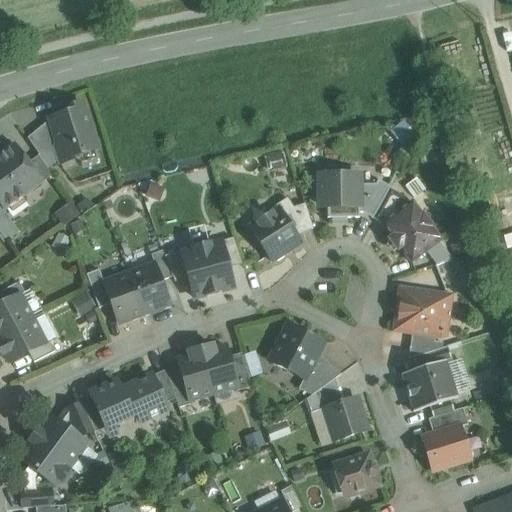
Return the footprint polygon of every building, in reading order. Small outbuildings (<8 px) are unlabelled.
[(82,104),(65,110),(66,115),(50,120),(50,121),(59,147),(55,148),(59,161),(60,164),(79,158),(78,156),(96,150),(82,104)] [(50,121),(27,139),(39,156),(38,157),(48,170),(59,161),(55,148),(59,147),(50,121)] [(15,145),(0,155),(0,206),(3,211),(4,212),(43,184),(42,183),(29,163),(15,145)] [(48,170),(38,157),(29,163),(42,183),(52,176),(48,170)] [(359,186),(359,177),(320,178),(320,208),(327,207),(327,219),(359,219),(359,186)] [(375,186),(359,186),(359,214),(362,214),(373,220),(389,190),(390,188),(378,181),(375,186)] [(406,199),(389,190),(373,220),(383,226),(410,205),(406,199)] [(305,205),(293,209),(287,199),(276,207),(278,210),(279,210),(296,237),(299,234),(313,230),(305,205)] [(414,206),(412,204),(410,205),(383,226),(385,228),(385,227),(393,238),(390,241),(397,251),(401,248),(410,260),(410,261),(411,262),(413,261),(438,242),(440,241),(438,239),(430,228),(422,217),(421,217),(413,206),(414,206)] [(296,237),(279,210),(278,210),(249,228),(271,263),(301,244),(296,237)] [(242,266),(233,239),(220,243),(220,245),(221,244),(227,270),(242,266)] [(220,245),(209,247),(209,246),(193,250),(194,251),(183,254),(182,255),(189,280),(194,299),(233,289),(227,270),(221,244),(220,245)] [(162,252),(151,256),(155,266),(161,282),(172,278),(164,257),(162,252)] [(182,252),(164,257),(172,278),(173,278),(174,284),(189,280),(182,255),(183,254),(182,252)] [(155,266),(129,275),(144,315),(169,306),(161,282),(155,266)] [(103,285),(98,271),(87,276),(99,310),(111,305),(103,285)] [(103,285),(111,305),(118,325),(144,315),(129,275),(103,285)] [(19,284),(0,293),(0,306),(20,297),(25,294),(19,284)] [(449,298),(401,291),(396,331),(412,334),(436,337),(438,337),(443,336),(449,298)] [(0,306),(0,337),(32,320),(20,297),(0,306)] [(32,320),(0,337),(0,345),(0,352),(2,356),(5,354),(9,363),(28,353),(45,344),(32,320)] [(323,345),(288,327),(269,362),(304,380),(305,381),(318,356),(323,345)] [(436,337),(412,334),(408,360),(413,359),(441,350),(442,344),(435,343),(436,337)] [(45,344),(28,353),(34,364),(55,353),(50,342),(45,344)] [(226,347),(214,351),(212,346),(200,349),(213,395),(237,388),(238,388),(229,358),(226,347)] [(441,350),(413,359),(416,371),(446,362),(451,360),(447,348),(441,350)] [(213,395),(200,349),(188,353),(190,358),(177,361),(180,372),(189,402),(190,402),(213,395)] [(241,355),(229,358),(238,388),(237,388),(238,392),(251,388),(241,355)] [(318,356),(305,381),(304,380),(299,390),(312,397),(335,380),(341,376),(318,356)] [(416,371),(401,376),(401,377),(402,377),(413,412),(412,412),(413,413),(429,408),(450,402),(457,399),(457,398),(446,363),(446,362),(416,371)] [(167,376),(165,371),(151,378),(163,405),(175,400),(167,376)] [(189,402),(180,372),(167,376),(175,400),(178,409),(191,405),(190,402),(189,402)] [(151,378),(120,392),(116,383),(91,394),(95,402),(107,428),(138,414),(142,423),(166,411),(163,405),(151,378)] [(312,397),(306,400),(311,414),(324,410),(343,404),(335,380),(312,397)] [(343,404),(324,410),(335,442),(367,432),(356,400),(343,404)] [(107,428),(95,402),(83,407),(94,431),(95,433),(107,428)] [(450,402),(429,408),(433,419),(454,413),(450,402)] [(82,404),(66,412),(57,423),(79,439),(94,431),(83,407),(82,404)] [(433,419),(428,421),(433,436),(460,428),(460,429),(468,426),(463,410),(454,413),(433,419)] [(51,418),(40,432),(38,431),(29,442),(32,444),(19,460),(27,466),(21,475),(22,493),(36,492),(35,479),(38,474),(55,487),(56,486),(63,485),(69,477),(68,470),(86,444),(79,439),(57,423),(51,418)] [(433,436),(422,440),(432,472),(470,460),(460,429),(460,428),(433,436)] [(368,456),(334,467),(344,498),(378,487),(375,477),(377,474),(375,468),(371,466),(368,456)] [(22,493),(21,493),(22,510),(36,509),(52,508),(51,491),(36,492),(22,493)] [(511,511),(511,497),(476,511),(475,511),(511,511)] [(262,511),(287,511),(283,502),(262,511)]
